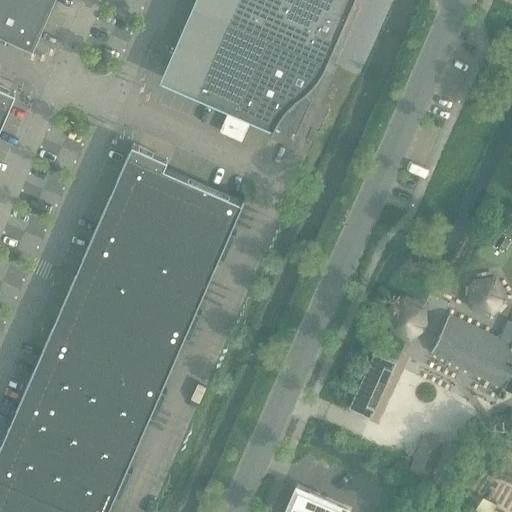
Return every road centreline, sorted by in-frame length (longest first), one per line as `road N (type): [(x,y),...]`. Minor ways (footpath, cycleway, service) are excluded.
road 1 (unclassified): [(237,511),(461,0)]
road 2 (unclassified): [(0,365),(118,97)]
road 3 (unclassified): [(61,74),(0,215)]
